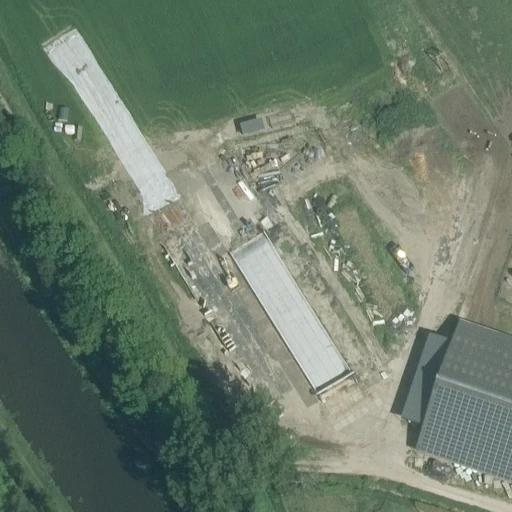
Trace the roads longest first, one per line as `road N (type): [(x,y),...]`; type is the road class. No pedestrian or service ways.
road 1 (track): [(188,511),(136,430),(188,401),(216,440),(241,458),(405,476),(511,511)]
road 2 (track): [(188,401),(30,179),(0,119)]
